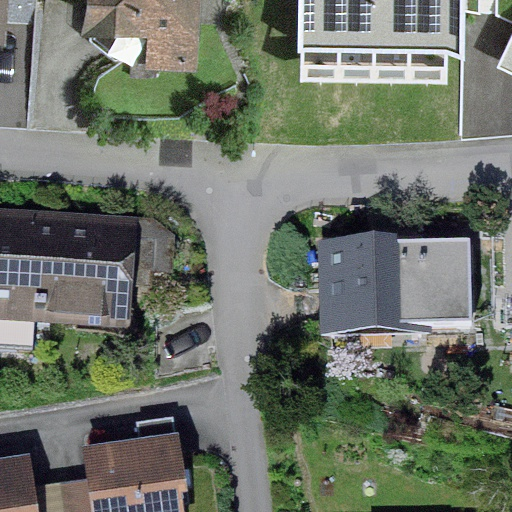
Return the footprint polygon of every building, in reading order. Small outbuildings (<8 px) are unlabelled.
[(187,0),(86,0),(86,19),(119,21),(116,61),(183,65),(187,0)] [(462,0),(300,0),(299,48),(462,50),(462,0)] [(30,319),(120,325),(126,236),(0,227),(0,353),(28,356),(30,319)] [(463,252),(324,256),(326,327),(413,324),(413,333),(465,332),(463,252)] [(174,511),(173,500),(178,499),(167,426),(133,430),(136,455),(82,463),(88,511),(174,511)] [(0,511),(28,511),(23,471),(0,474),(0,511)]
